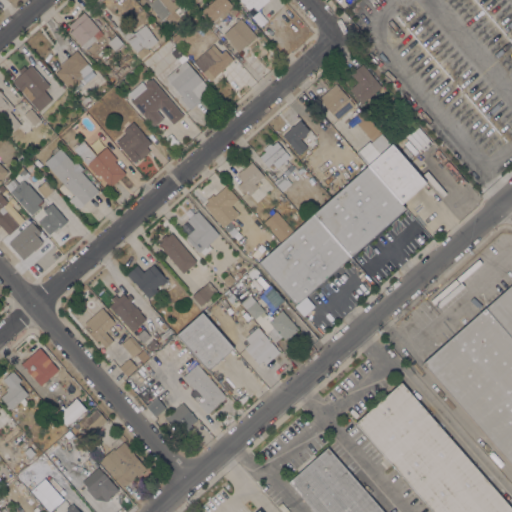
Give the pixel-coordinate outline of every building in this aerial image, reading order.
[(161,20),(144,0),(175,0),(177,3),(180,0),(182,0),(194,14),(178,29),(175,26),(171,29),(162,18),(161,20)] [(202,0),(204,2),(195,10),(186,0),(202,0)] [(209,24),(199,12),(212,0),(227,0),(231,4),(209,24)] [(266,0),(256,10),(252,5),(248,9),(244,4),(245,4),(242,1),(242,2),(240,0),(266,0)] [(238,11),(233,15),(229,10),(233,6),(238,11)] [(267,20),(260,26),(252,16),(259,10),(267,20)] [(83,12),(87,16),(88,16),(99,29),(98,30),(102,34),(84,49),(82,47),(81,47),(80,46),(80,45),(69,32),(72,29),(69,24),(83,12)] [(256,35),(239,51),(236,48),(235,48),(228,41),(229,40),(223,33),(240,18),(256,35)] [(149,51),(140,58),(126,39),(117,27),(125,21),(133,33),(145,24),(157,40),(147,48),(149,51)] [(179,30),(185,37),(177,43),(172,37),(179,30)] [(115,35),(123,44),(115,52),(107,42),(115,35)] [(214,77),(213,77),(210,80),(201,70),(211,61),(207,57),(210,54),(205,50),(212,43),(221,52),(224,49),(233,59),(214,77)] [(171,53),(176,48),(181,53),(175,58),(171,53)] [(89,82),(84,86),(82,85),(75,91),(73,88),(70,90),(55,72),(61,67),(59,64),(76,50),(92,68),(91,69),(93,71),(89,75),(87,72),(83,76),(89,82)] [(182,54),(183,53),(187,58),(186,59),(185,60),(209,88),(204,91),(206,93),(199,99),(200,100),(190,109),(180,98),(182,96),(165,77),(181,63),(177,58),(182,54)] [(357,82),(350,73),(361,63),(381,86),(361,103),(349,89),(357,82)] [(30,101),(34,97),(32,94),(27,98),(12,81),(30,64),(49,85),(44,90),(51,99),(39,110),(30,101)] [(118,70),(121,74),(117,78),(113,74),(118,70)] [(183,115),(173,124),(158,106),(155,108),(163,118),(153,126),(140,111),(141,109),(128,93),(141,81),(144,84),(149,79),(151,78),(183,115)] [(336,83),(354,105),(337,120),(318,98),(336,83)] [(0,122),(0,91),(13,107),(9,111),(21,124),(10,134),(0,122)] [(87,95),(91,99),(86,105),(81,101),(87,95)] [(23,113),(30,108),(40,119),(34,125),(23,113)] [(361,110),(365,115),(359,120),(355,115),(361,110)] [(282,135),(290,128),(289,127),(292,125),(293,126),(300,120),(309,130),(300,138),(307,147),(299,154),(282,135)] [(132,122),(151,143),(146,147),(150,150),(140,159),(139,158),(133,163),(115,142),(126,133),(123,130),(132,122)] [(366,164),(355,152),(368,141),(370,143),(380,133),(389,143),(379,153),(366,164)] [(106,146),(116,158),(114,160),(125,173),(110,186),(99,174),(97,176),(73,149),(82,140),(96,155),(97,154),(106,146)] [(265,150),(263,148),(269,143),(272,145),(276,141),(289,156),(276,167),(272,162),(267,166),(259,156),(265,150)] [(401,204),(367,166),(391,145),(425,183),(401,204)] [(44,162),(60,148),(74,163),(76,161),(82,168),(80,170),(98,190),(77,209),(68,200),(74,195),(44,162)] [(310,148),(315,154),(306,162),(301,156),(310,148)] [(16,158),(21,154),(26,160),(21,164),(16,158)] [(315,156),(319,161),(311,168),(307,163),(315,156)] [(263,176),(255,183),(258,186),(249,194),(246,191),(244,193),(237,184),(242,180),(237,174),(238,173),(237,172),(242,168),(242,169),(251,161),(263,176)] [(24,167),(29,163),(32,167),(27,171),(24,167)] [(367,166),(401,204),(404,208),(380,229),(368,240),(349,257),(316,286),(295,304),(258,262),(279,244),(312,215),(331,198),(343,187),(367,166)] [(308,173),(303,178),(297,170),(302,166),(308,173)] [(22,167),(25,170),(20,175),(17,172),(22,167)] [(290,182),(281,190),(273,181),(282,173),(290,182)] [(11,180),(14,184),(8,190),(6,187),(7,186),(6,185),(11,180)] [(23,180),(26,184),(27,183),(42,200),(40,201),(43,204),(30,215),(10,191),(23,180)] [(53,189),(44,197),(36,188),(41,184),(41,183),(45,180),(53,189)] [(206,199),(212,193),(214,195),(225,185),(238,198),(231,205),(238,213),(223,226),(203,204),(207,200),(206,199)] [(0,193),(7,201),(2,206),(18,225),(8,234),(0,224),(0,193)] [(59,225),(48,234),(32,215),(38,210),(44,216),(48,212),(59,225)] [(218,234),(207,244),(211,248),(203,254),(200,250),(198,252),(185,236),(194,228),(186,220),(197,210),(218,234)] [(196,261),(182,273),(158,244),(162,240),(160,238),(165,234),(167,236),(171,232),(196,261)] [(134,282),(126,274),(136,264),(137,265),(138,264),(141,268),(140,269),(143,272),(148,267),(152,264),(167,280),(162,284),(161,284),(160,285),(159,284),(155,288),(157,290),(148,298),(134,282)] [(258,272),(252,278),(246,273),(253,267),(258,272)] [(222,279),(229,273),(235,280),(228,286),(222,279)] [(229,289),(240,279),(256,298),(255,300),(264,310),(263,311),(267,315),(266,316),(269,320),(281,310),(298,329),(286,340),(284,338),(283,338),(281,336),(275,342),(266,332),(229,289)] [(191,295),(201,286),(201,287),(208,281),(216,290),(210,296),(200,305),(191,295)] [(511,339),(484,308),(511,283),(511,339)] [(222,296),(228,291),(234,299),(229,304),(222,296)] [(118,297),(123,293),(125,296),(129,293),(133,298),(130,301),(135,307),(129,313),(132,317),(125,323),(115,312),(115,313),(108,305),(112,302),(110,299),(115,294),(118,297)] [(101,307),(113,321),(115,319),(123,329),(121,331),(114,322),(104,331),(112,340),(105,347),(97,339),(96,340),(89,332),(91,330),(84,322),(101,307)] [(511,465),(422,363),(484,308),(511,339),(511,465)] [(201,313),(232,348),(208,370),(177,335),(201,313)] [(276,348),(270,353),(272,356),(264,363),(262,361),(258,364),(244,347),(254,338),(252,337),(256,334),(257,335),(262,331),(276,348)] [(121,343),(128,337),(129,338),(130,337),(140,348),(139,349),(139,350),(132,356),(121,343)] [(153,339),(157,343),(149,350),(145,346),(153,339)] [(39,347),(51,360),(50,361),(58,369),(40,385),(20,364),(39,347)] [(186,355),(194,365),(184,373),(176,364),(186,355)] [(136,367),(126,376),(118,367),(128,358),(136,367)] [(226,396),(207,414),(197,403),(198,402),(189,392),(193,389),(189,384),(189,385),(186,382),(187,382),(182,376),(197,363),(226,396)] [(21,380),(18,382),(19,383),(19,384),(27,394),(23,397),(27,402),(23,406),(19,401),(10,409),(9,407),(7,409),(6,407),(7,405),(0,397),(7,391),(5,389),(8,386),(2,379),(12,370),(21,380)] [(401,382),(499,494),(511,508),(511,511),(433,511),(355,422),(378,402),(401,382)] [(150,389),(165,407),(154,416),(139,398),(150,389)] [(75,397),(86,409),(85,409),(88,412),(70,429),(67,426),(54,412),(62,405),(64,407),(75,397)] [(182,402),(196,419),(190,424),(192,427),(181,436),(164,416),(173,408),(174,409),(182,402)] [(90,434),(79,422),(96,408),(106,420),(90,434)] [(134,453),(133,454),(145,468),(125,485),(123,482),(121,485),(111,473),(110,474),(98,460),(113,448),(110,444),(118,436),(123,442),(124,441),(134,453)] [(34,453),(29,458),(24,452),(29,447),(34,453)] [(384,511),(315,511),(288,481),(327,447),(384,511)] [(103,473),(103,472),(118,489),(106,501),(100,494),(94,499),(85,488),(103,473)] [(60,494),(45,506),(29,488),(44,475),(60,494)]
